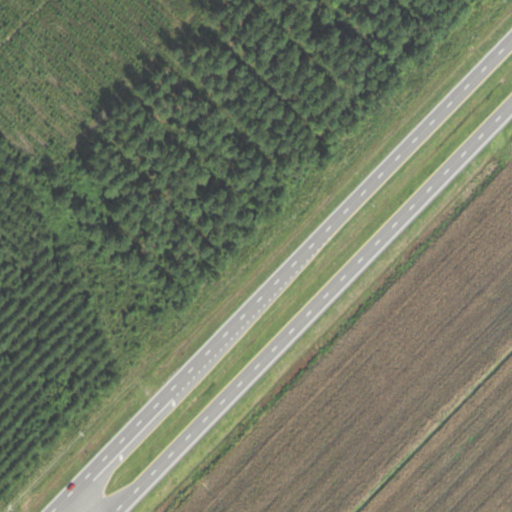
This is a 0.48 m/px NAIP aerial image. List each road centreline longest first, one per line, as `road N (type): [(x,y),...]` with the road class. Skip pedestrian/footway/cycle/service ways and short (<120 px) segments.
road 1 (trunk): [(511,39),(51,511)]
road 2 (trunk): [(126,511),(511,103)]
